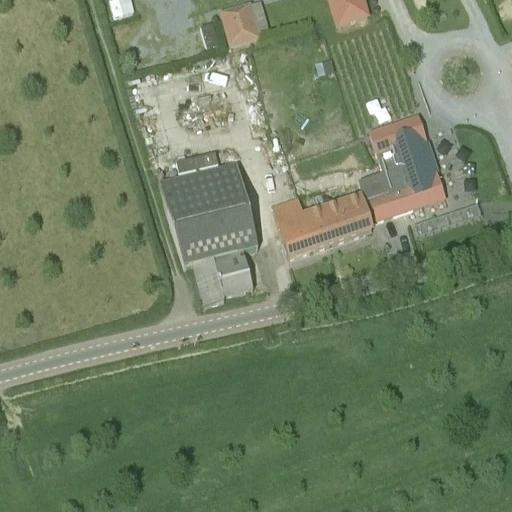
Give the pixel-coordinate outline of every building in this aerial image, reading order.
[(126,0),(112,3),(115,19),(135,15),(131,0),(126,0)] [(360,0),(327,0),(336,30),(367,21),(360,0)] [(505,21),(511,19),(511,0),(498,0),(505,21)] [(218,18),(228,53),(260,43),(249,8),(218,18)] [(204,32),(209,53),(221,51),(216,30),(204,32)] [(393,150),(402,183),(422,178),(413,144),(393,150)] [(252,295),(242,258),(257,254),(235,169),(160,189),(183,276),(193,273),(204,314),(223,309),(222,303),(252,295)] [(360,202),(368,227),(444,203),(436,178),(360,202)] [(372,237),(368,227),(360,202),(360,201),(323,213),(330,235),(342,231),(346,245),(372,237)] [(302,221),(302,220),(297,203),(271,212),(287,264),(313,255),(302,221)] [(313,255),(346,245),(342,231),(330,235),(323,213),(302,220),(302,221),(313,255)]
